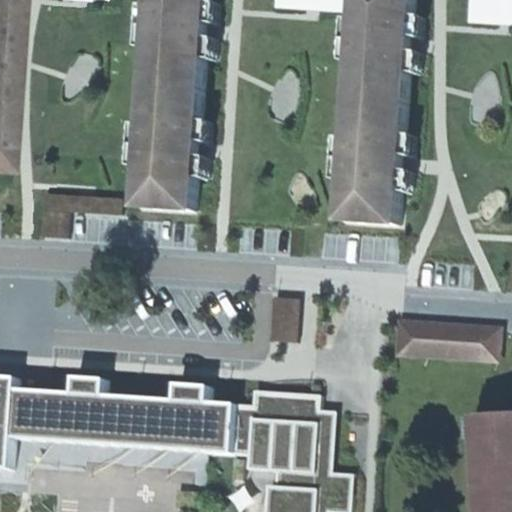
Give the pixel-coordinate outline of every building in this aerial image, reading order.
[(0,0),(0,143),(9,0),(0,0)] [(214,0),(158,0),(145,210),(201,214),(214,0)] [(283,0),(283,8),(351,13),(352,0),(283,0)] [(418,0),(364,0),(350,223),(404,227),(418,0)] [(511,0),(478,0),(476,22),(511,24),(511,0)] [(505,331),(405,324),(403,355),(503,362),(505,331)] [(0,469),(18,471),(20,440),(255,455),(254,470),(283,472),(322,474),(326,414),(327,398),(261,394),(260,408),(215,405),(216,389),(186,387),(185,403),(112,399),(113,382),(82,380),(81,397),(23,393),(24,381),(0,379),(0,469)] [(357,511),(359,476),(337,475),(341,415),(326,414),(322,474),(283,472),(282,489),(274,489),(272,511),(357,511)] [(511,511),(511,419),(483,421),(488,500),(490,500),(490,511),(511,511)]
